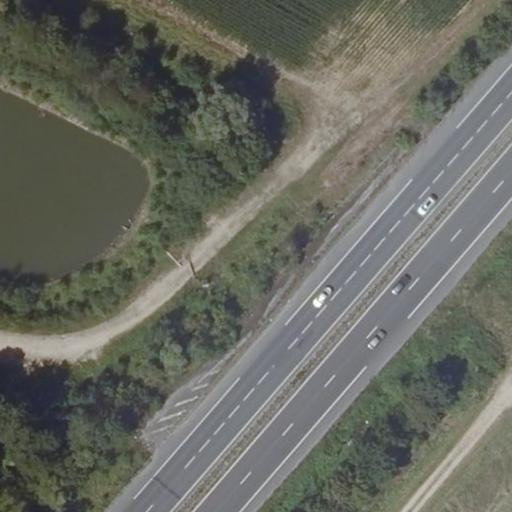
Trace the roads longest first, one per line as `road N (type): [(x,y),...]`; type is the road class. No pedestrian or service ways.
road 1 (track): [(0,338),(48,353),(107,343),(309,150),(413,91),(494,0)]
road 2 (trunk): [(511,97),(151,511)]
road 3 (trunk): [(224,511),(511,178)]
road 4 (track): [(413,511),(511,395)]
